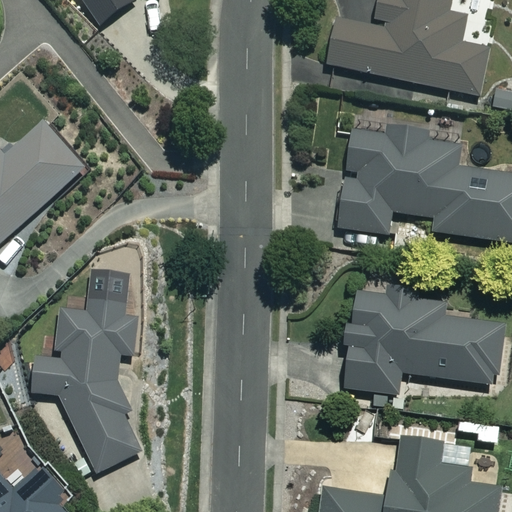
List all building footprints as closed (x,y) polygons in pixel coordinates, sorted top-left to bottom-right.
[(80,0),(101,27),(133,5),(135,0),(80,0)] [(387,24),(385,31),(337,21),(328,67),(481,99),(491,52),(461,46),(467,19),(448,15),(451,0),(379,0),(375,22),(387,24)] [(0,245),(84,170),(42,124),(6,157),(0,150),(0,245)] [(354,129),(347,171),(356,173),(355,182),(346,180),(338,230),(389,239),(393,215),(434,222),(432,233),(511,246),(511,176),(458,168),(462,142),(391,131),(390,135),(354,129)] [(390,284),(388,295),(356,291),(343,391),(398,398),(401,376),(495,388),(503,328),(443,320),(445,303),(421,299),(422,288),(390,284)] [(116,363),(134,364),(136,315),(124,315),(125,304),(89,303),(88,314),(61,313),(60,363),(36,362),(35,396),(59,397),(99,478),(145,456),(115,395),(116,363)] [(442,444),(401,439),(393,501),(323,491),(319,511),(496,511),(500,490),(469,486),(471,472),(439,467),(442,444)] [(39,463),(11,487),(0,475),(0,511),(63,511),(61,509),(72,500),(39,463)]
